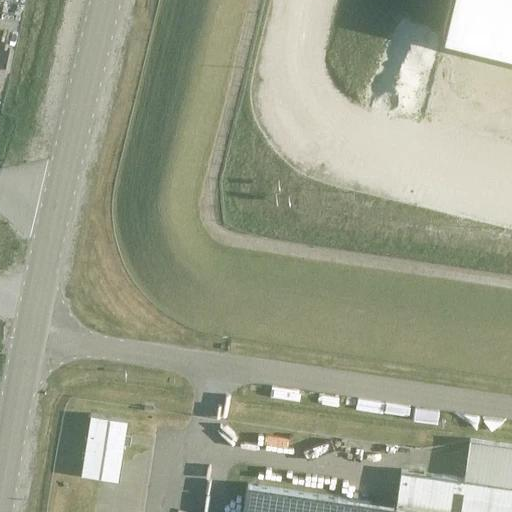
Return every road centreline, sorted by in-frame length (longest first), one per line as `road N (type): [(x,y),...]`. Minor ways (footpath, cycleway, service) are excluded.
road 1 (unclassified): [(511,410),(27,336)]
road 2 (unclassified): [(27,336),(107,0)]
road 3 (unclassified): [(1,511),(27,336)]
